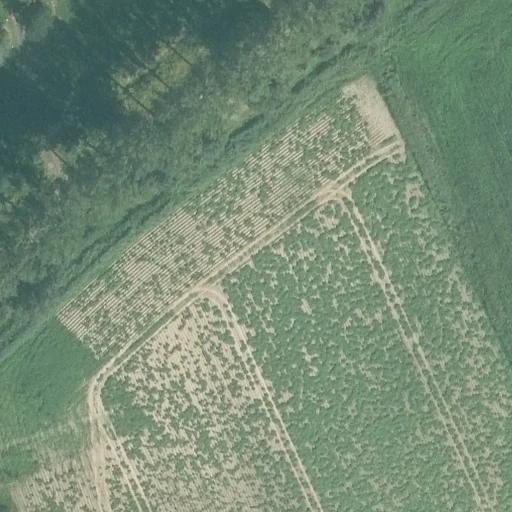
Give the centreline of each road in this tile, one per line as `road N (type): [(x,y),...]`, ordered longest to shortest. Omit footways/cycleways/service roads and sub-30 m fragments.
road 1 (unclassified): [(0,271),(322,0)]
road 2 (unknown): [(78,200),(0,1)]
